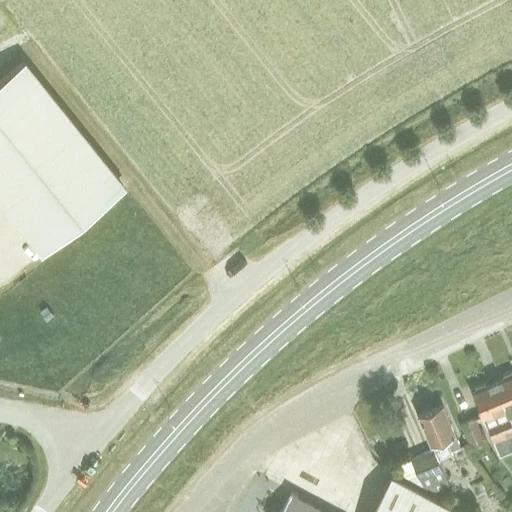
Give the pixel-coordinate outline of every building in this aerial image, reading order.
[(0,79),(0,200),(42,253),(126,184),(25,59),(0,79)] [(505,379),(496,382),(511,421),(511,371),(503,375),(505,379)] [(511,421),(496,382),(487,386),(486,382),(477,385),(479,390),(473,392),(498,454),(511,448),(511,421)] [(432,443),(447,437),(453,449),(460,446),(442,403),(419,413),(432,443)] [(470,444),(483,438),(474,416),(460,422),(470,444)] [(434,484),(446,479),(433,448),(412,457),(421,478),(430,474),(434,484)] [(462,511),(392,474),(371,511),(462,511)]
